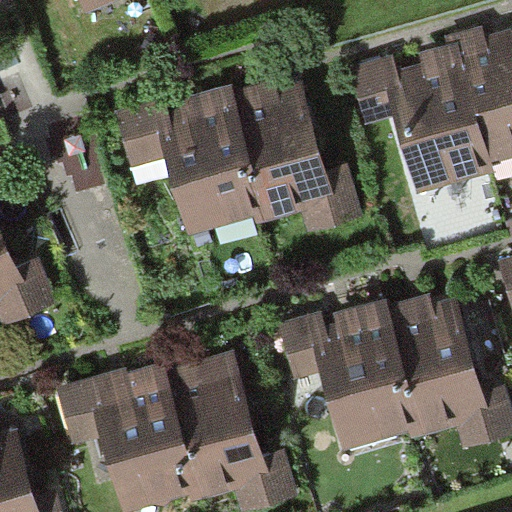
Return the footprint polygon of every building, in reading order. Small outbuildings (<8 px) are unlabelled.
[(387,98),(408,173),(497,148),(468,45),(462,23),(434,31),(437,42),(388,56),(376,59),(387,98)] [(511,32),(468,45),(497,148),(501,161),(511,157),(511,32)] [(359,106),(387,98),(376,59),(388,56),(383,39),(343,50),(359,106)] [(160,149),(177,202),(265,174),(239,92),(232,71),(205,79),(208,90),(159,105),(148,109),(160,149)] [(293,75),(239,92),(265,174),(269,187),(300,178),(311,213),(360,198),(345,150),(319,158),(293,75)] [(132,157),(160,149),(148,109),(159,105),(155,89),(115,102),(132,157)] [(0,302),(34,291),(18,248),(0,254),(0,302)] [(510,311),(511,310),(511,250),(495,255),(510,311)] [(315,366),(330,420),(418,396),(395,313),(390,291),(362,299),(365,310),(316,323),(304,327),(315,366)] [(450,298),(395,313),(418,396),(422,409),(454,400),(464,436),(511,422),(511,420),(499,374),(473,381),(450,298)] [(287,374),(315,366),(304,327),(316,323),(311,307),(271,318),(287,374)] [(94,423),(109,477),(198,453),(175,369),(169,348),(141,356),(144,367),(95,380),(83,384),(94,423)] [(229,354),(175,369),(198,453),(201,466),(233,457),(243,493),(292,479),(278,431),(252,438),(229,354)] [(66,431),(94,423),(83,384),(95,380),(91,364),(51,375),(66,431)] [(0,511),(58,511),(48,477),(24,484),(6,422),(0,424),(0,511)]
